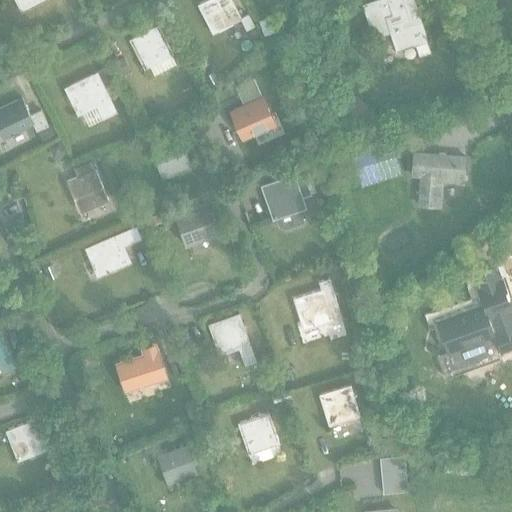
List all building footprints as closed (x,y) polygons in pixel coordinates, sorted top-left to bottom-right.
[(201,0),(196,3),(211,32),(241,17),(231,0),(201,0)] [(345,0),(320,21),(328,31),(355,8),(347,0),(345,0)] [(414,0),(371,0),(361,4),(372,36),(390,30),(396,49),(427,39),(414,0)] [(128,37),(143,67),(172,53),(157,23),(128,37)] [(112,61),(120,76),(130,70),(123,56),(112,61)] [(102,119),(115,112),(96,72),(64,87),(70,100),(77,96),(83,109),(95,104),(102,119)] [(235,107),(229,110),(235,122),(241,120),(247,133),(273,122),(262,97),(267,94),(262,82),(231,96),(235,107)] [(21,96),(0,106),(0,132),(2,138),(32,123),(36,130),(47,124),(40,109),(29,113),(21,96)] [(173,173),(190,166),(177,135),(148,146),(158,170),(169,165),(173,173)] [(336,158),(340,170),(371,161),(367,148),(336,158)] [(442,179),(463,181),(465,155),(413,151),(412,174),(421,175),(418,204),(440,206),(442,179)] [(95,168),(87,171),(84,163),(72,167),(76,176),(66,180),(76,204),(87,199),(91,207),(108,200),(95,168)] [(309,192),(321,188),(314,169),(302,173),(302,172),(293,175),(292,174),(261,185),(272,216),(274,216),(277,225),(285,228),(302,222),(305,215),(302,206),(303,205),(300,196),(310,193),(309,192)] [(174,213),(184,244),(215,233),(209,215),(221,211),(216,198),(174,213)] [(102,271),(128,260),(121,245),(141,237),(135,224),(85,247),(90,259),(95,256),(102,271)] [(320,288),(292,297),(302,329),(326,321),(327,324),(341,319),(328,278),(317,281),(320,288)] [(511,306),(489,315),(484,301),(436,319),(448,352),(494,334),(498,343),(511,338),(511,306)] [(244,365),(254,361),(237,311),(206,322),(217,355),(238,347),(244,365)] [(0,369),(2,373),(14,367),(0,337),(0,369)] [(125,360),(135,387),(165,376),(155,349),(125,360)] [(266,373),(253,377),(257,390),(269,387),(266,373)] [(317,394),(326,425),(358,416),(349,385),(317,394)] [(195,397),(186,400),(196,431),(205,428),(195,397)] [(276,440),(267,414),(227,429),(236,454),(276,440)] [(4,429),(16,460),(47,448),(35,417),(4,429)] [(156,455),(165,482),(195,471),(185,445),(156,455)] [(74,502),(78,511),(90,511),(84,498),(74,502)]
